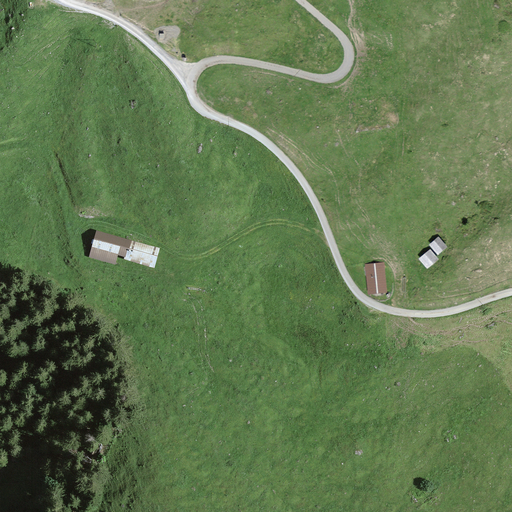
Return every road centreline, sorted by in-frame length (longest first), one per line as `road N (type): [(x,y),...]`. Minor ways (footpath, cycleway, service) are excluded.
road 1 (track): [(190,89),(192,73),(215,59),(317,78),(340,73),(346,45),(299,0)]
road 2 (track): [(190,89),(146,39),(65,0)]
